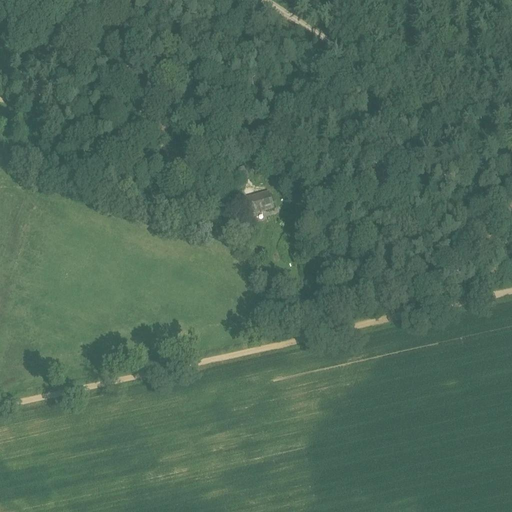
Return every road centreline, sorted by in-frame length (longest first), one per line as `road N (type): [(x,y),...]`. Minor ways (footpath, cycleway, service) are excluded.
road 1 (track): [(0,406),(511,291)]
road 2 (track): [(511,161),(263,0)]
road 3 (track): [(120,0),(112,26),(115,89),(143,150),(161,173),(196,187),(239,189)]
road 4 (track): [(460,134),(446,156),(418,165),(269,187)]
